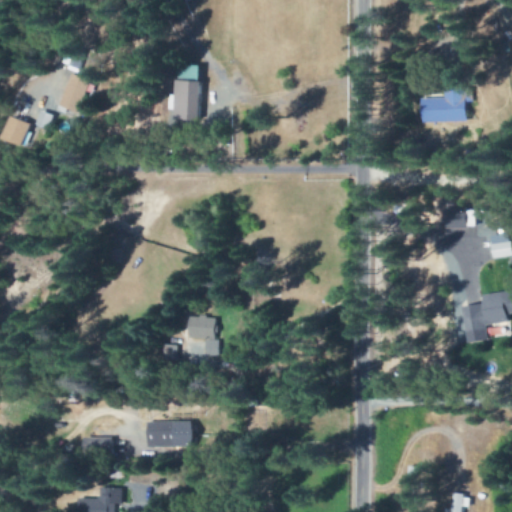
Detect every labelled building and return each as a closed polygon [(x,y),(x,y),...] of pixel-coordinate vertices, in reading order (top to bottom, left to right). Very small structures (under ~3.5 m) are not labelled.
[(81,71),(87,57),(70,50),(64,64),(81,71)] [(69,113),(71,109),(82,114),(97,83),(76,73),(60,109),(69,113)] [(175,120),(203,120),(204,82),(176,81),(175,120)] [(429,122),(473,122),(473,87),(452,88),(452,98),(429,98),(429,122)] [(56,115),(43,112),(39,126),(52,129),(56,115)] [(33,123),(13,116),(5,140),(25,147),(33,123)] [(511,256),(511,233),(495,236),(497,258),(511,256)] [(466,307),(471,343),(492,341),(490,325),(511,322),(511,291),(486,295),(488,304),(466,307)] [(191,317),(191,339),(207,339),(206,357),(223,358),(223,318),(191,317)] [(150,422),(149,447),(195,448),(195,422),(150,422)] [(456,511),(455,511),(465,511),(469,495),(458,493),(455,511),(456,511)] [(80,511),(97,511),(96,511),(117,511),(117,498),(80,499),(80,511)]
